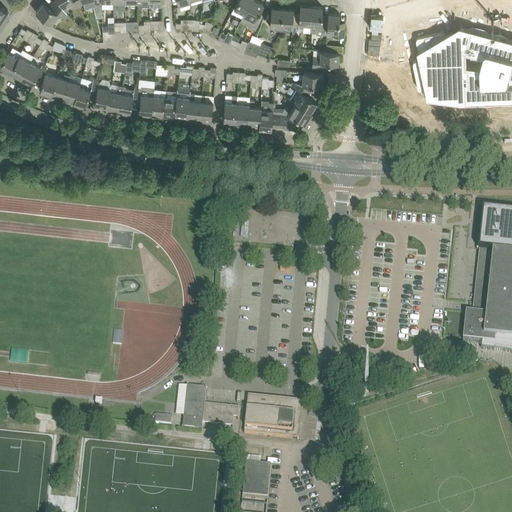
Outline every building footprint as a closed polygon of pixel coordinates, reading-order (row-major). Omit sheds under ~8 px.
[(67,13),(64,6),(59,0),(53,8),(44,1),(36,11),(52,23),(59,13),(64,17),(67,13)] [(113,0),(113,1),(113,9),(125,9),(126,1),(125,0),(113,0)] [(237,0),(234,7),(245,13),(251,0),(237,0)] [(264,3),(258,0),(251,0),(245,13),(244,14),(255,20),(264,3)] [(8,9),(0,3),(0,19),(1,20),(8,9)] [(299,15),(294,15),(293,27),(303,27),(303,31),(310,32),(312,5),(300,5),(299,15)] [(316,32),(316,28),(327,29),(328,14),(322,14),(323,6),(312,5),(310,32),(316,32)] [(276,30),(281,30),(283,8),(271,7),(270,25),(276,26),(276,30)] [(293,27),(294,15),(294,9),(283,8),(281,30),(286,31),(286,26),(293,27)] [(327,29),(327,31),(327,34),(326,37),(333,38),(333,36),(344,36),(345,25),(339,24),(340,13),(328,13),(328,14),(327,29)] [(176,28),(181,28),(181,29),(188,29),(188,28),(187,22),(187,19),(181,19),(181,23),(176,23),(176,28)] [(200,19),(193,19),(193,22),(187,22),(188,28),(192,28),(192,29),(198,30),(199,27),(199,22),(200,19)] [(163,30),(163,20),(150,20),(151,29),(157,29),(157,31),(163,30)] [(120,32),(127,32),(127,30),(126,21),(114,22),(115,30),(120,30),(120,32)] [(139,31),(138,24),(138,21),(126,21),(127,30),(133,30),(133,32),(139,31)] [(109,31),(109,33),(115,32),(115,30),(114,22),(108,22),(108,25),(103,26),(103,31),(108,31),(109,31)] [(417,37),(417,38),(416,39),(416,40),(420,58),(416,59),(415,59),(414,60),(414,61),(413,61),(413,62),(413,63),(418,86),(418,87),(419,88),(420,88),(420,89),(421,89),(422,89),(427,88),(427,92),(428,92),(428,93),(429,94),(430,94),(431,94),(463,88),(463,99),(511,97),(511,40),(461,27),(461,32),(445,35),(445,34),(445,33),(444,32),(443,32),(443,31),(442,31),(441,31),(419,36),(418,36),(417,37)] [(224,39),(223,41),(229,43),(229,42),(232,38),(234,34),(228,31),(227,34),(221,31),(219,36),(224,39)] [(239,49),(245,52),(249,42),(242,39),(241,42),(237,40),(232,38),(229,42),(239,47),(239,49)] [(249,42),(245,52),(256,56),(257,53),(261,45),(249,40),(249,42)] [(261,45),(257,53),(269,58),(273,46),(262,42),(261,45)] [(11,70),(11,71),(21,76),(30,61),(33,55),(23,49),(18,56),(19,57),(11,70)] [(339,51),(329,51),(321,50),(320,56),(313,56),(312,67),(337,69),(337,63),(338,63),(339,51)] [(19,57),(18,56),(8,51),(0,64),(0,66),(10,73),(11,71),(11,70),(19,57)] [(83,54),(77,52),(76,54),(74,59),(73,62),(80,64),(81,61),(86,62),(88,57),(82,56),(83,54)] [(114,71),(125,72),(127,63),(121,63),(122,61),(121,61),(115,60),(114,71)] [(133,62),(127,61),(127,63),(125,72),(132,73),(132,70),(140,71),(141,61),(133,60),(133,62)] [(32,83),(35,77),(41,67),(30,61),(21,76),(32,83)] [(162,71),(168,72),(169,65),(168,65),(168,67),(162,66),(163,64),(156,63),(155,74),(162,75),(162,71)] [(185,74),(192,74),(193,67),(193,65),(186,64),(186,67),(180,66),(180,68),(180,73),(179,73),(179,77),(185,77),(185,74)] [(40,89),(52,93),(57,76),(45,73),(47,67),(42,65),(41,67),(35,77),(43,79),(40,89)] [(174,72),(179,73),(180,73),(180,68),(174,68),(175,65),(169,65),(168,72),(167,76),(174,76),(174,72)] [(198,75),(204,75),(204,68),(205,66),(199,65),(199,68),(193,67),(192,74),(192,78),(198,78),(198,75)] [(277,75),(277,81),(285,82),(285,78),(282,78),(283,75),(286,75),(286,69),(275,68),(274,74),(277,75)] [(238,82),(239,71),(233,70),(233,73),(227,72),(226,78),(233,78),(232,81),(238,82)] [(245,79),(251,79),(252,74),(245,73),(245,71),(239,71),(238,82),(245,82),(245,79)] [(323,72),(303,71),(303,83),(311,84),(322,85),(323,72)] [(257,85),(262,85),(263,77),(262,77),(262,73),(257,73),(257,74),(252,74),(251,79),(250,87),(251,87),(256,87),(257,85)] [(69,79),(70,75),(65,74),(64,78),(57,76),(52,93),(63,96),(68,79),(69,79)] [(263,77),(262,85),(262,88),(268,88),(268,86),(273,86),(273,79),(268,78),(269,77),(263,77)] [(95,103),(106,105),(107,105),(109,90),(110,90),(111,84),(109,79),(103,78),(99,82),(97,81),(98,79),(94,78),(93,80),(91,86),(90,92),(97,93),(95,103)] [(80,83),(69,79),(68,79),(63,96),(74,100),(75,100),(79,85),(80,85),(80,83)] [(90,92),(91,86),(80,83),(80,85),(79,85),(75,100),(74,100),(74,102),(86,106),(90,92)] [(306,93),(311,84),(303,83),(295,83),(292,86),(295,88),(292,92),(297,95),(293,101),(296,103),(296,102),(310,111),(311,111),(317,100),(306,93)] [(107,105),(106,105),(106,107),(118,110),(122,92),(121,92),(123,85),(118,84),(116,91),(110,90),(109,90),(107,105)] [(130,112),(133,100),(132,100),(133,94),(134,89),(127,87),(126,85),(123,85),(121,92),(122,92),(118,110),(130,112)] [(151,113),(154,88),(154,87),(141,86),(141,87),(135,86),(134,89),(133,94),(132,100),(133,100),(140,101),(139,111),(151,113)] [(151,113),(163,114),(166,96),(166,89),(154,88),(151,113)] [(176,113),(187,114),(189,99),(190,92),(190,89),(186,89),(185,96),(177,95),(177,97),(178,97),(176,113)] [(187,117),(199,118),(201,100),(195,99),(195,92),(190,92),(189,99),(187,114),(187,117)] [(202,94),(201,100),(199,118),(211,119),(213,101),(205,100),(206,94),(202,94)] [(224,119),(236,120),(238,95),(232,95),(232,101),(225,101),(224,119)] [(250,99),(250,96),(238,95),(236,120),(247,121),(248,121),(249,106),(250,106),(250,99)] [(166,96),(163,114),(176,115),(176,113),(178,97),(177,97),(166,96)] [(247,123),(259,124),(260,124),(261,109),(261,105),(254,105),(254,99),(250,99),(250,106),(249,106),(248,121),(247,121),(247,123)] [(260,124),(259,124),(259,126),(272,127),(273,114),(273,110),(273,102),(269,101),(268,101),(268,109),(261,109),(260,124)] [(296,103),(292,109),(286,105),(280,114),(288,115),(289,112),(297,117),(306,123),(313,112),(311,111),(310,111),(296,102),(296,103)] [(288,115),(280,114),(279,114),(278,128),(294,129),(298,122),(295,120),(297,117),(289,112),(288,115)] [(477,242),(476,250),(479,250),(511,253),(511,213),(506,213),(504,213),(484,210),(480,242),(478,242),(477,242)] [(466,312),(463,340),(482,342),(482,346),(482,349),(504,351),(505,351),(506,351),(506,352),(507,352),(508,352),(509,352),(510,353),(511,353),(511,354),(511,353),(511,253),(479,250),(473,302),(473,303),(472,313),(466,312)] [(115,329),(113,342),(122,343),(124,330),(115,329)] [(11,360),(28,361),(28,349),(11,348),(11,360)] [(182,417),(183,417),(182,427),(201,429),(202,425),(202,423),(232,426),(232,428),(233,429),(234,417),(237,418),(237,420),(238,420),(239,408),(204,404),(206,388),(185,385),(185,386),(187,386),(184,417),(182,416),(182,417)] [(358,399),(363,397),(360,388),(355,390),(358,399)] [(298,401),(248,396),(247,403),(244,433),(299,439),(301,414),(297,413),(298,401)] [(164,415),(156,414),(155,423),(163,424),(164,415)] [(240,511),(266,511),(271,465),(260,464),(246,462),(240,511)]
